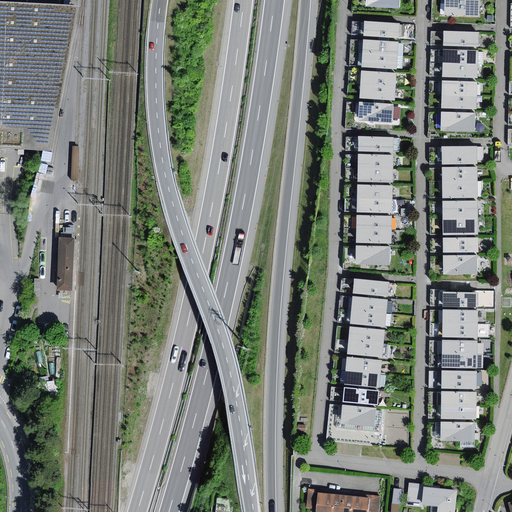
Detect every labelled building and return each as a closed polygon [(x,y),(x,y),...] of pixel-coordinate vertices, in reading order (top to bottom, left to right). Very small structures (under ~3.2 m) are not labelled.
[(400,0),(365,0),(365,6),(400,9),(400,0)] [(479,0),(444,0),(444,16),(479,17),(479,0)] [(0,2),(0,148),(52,150),(77,7),(0,2)] [(399,23),(365,21),(364,36),(398,38),(399,23)] [(479,32),(444,31),(443,46),(478,47),(479,32)] [(399,42),(363,40),(362,54),(398,56),(398,44),(399,42)] [(478,50),(443,49),(443,63),(478,64),(478,52),(478,50)] [(398,56),(362,54),(362,67),(397,70),(397,68),(398,56)] [(478,64),(443,63),(442,77),(477,78),(478,64)] [(396,73),(361,71),(360,85),(396,87),(396,73)] [(478,82),(442,81),(442,95),(477,96),(478,82)] [(360,85),(360,98),(395,100),(396,87),(360,85)] [(477,96),(442,95),(441,108),(477,109),(477,96)] [(394,104),(359,102),(358,122),(392,124),(394,104)] [(475,113),(441,112),(441,131),(475,132),(475,113)] [(394,137),(359,136),(359,151),(393,152),(394,137)] [(477,147),(442,147),(442,164),(478,164),(478,161),(477,147)] [(393,155),(359,154),(358,168),(393,169),(393,155)] [(478,167),(442,168),(442,183),(478,182),(478,167)] [(393,169),(358,168),(358,182),(393,182),(393,169)] [(478,182),(442,183),(442,198),(478,198),(478,196),(478,182)] [(393,186),(357,185),(357,199),(392,200),(393,186)] [(392,200),(357,199),(356,212),(392,213),(392,212),(392,200)] [(478,201),(443,201),(443,218),(478,218),(478,201)] [(392,216),(357,216),(357,229),(392,230),(392,216)] [(478,218),(443,218),(444,235),(479,234),(478,218)] [(392,230),(357,229),(356,243),(391,244),(392,230)] [(75,238),(60,237),(57,290),(73,291),(75,238)] [(478,237),(443,238),(443,252),(478,252),(478,237)] [(390,247),(355,246),(355,265),(389,266),(390,247)] [(477,256),(443,256),(443,275),(477,275),(477,256)] [(389,283),(354,279),(353,294),(388,297),(389,283)] [(479,293),(443,292),(442,307),(478,308),(479,293)] [(388,300),(353,297),(352,311),(387,315),(388,300)] [(478,310),(443,310),(443,324),(478,324),(478,310)] [(387,315),(352,311),(351,324),(385,327),(387,315)] [(478,324),(443,324),(443,338),(478,338),(478,324)] [(385,331),(351,328),(349,341),(384,344),(385,331)] [(478,341),(442,340),(442,354),(478,355),(478,341)] [(384,344),(349,341),(348,354),(383,358),(384,344)] [(478,355),(442,354),(442,368),(478,369),(478,368),(478,355)] [(382,361),(347,357),(346,372),(380,375),(382,361)] [(477,371),(442,371),(442,389),(476,389),(477,386),(477,373),(477,371)] [(380,375),(346,372),(344,385),(379,388),(379,386),(380,375)] [(379,391),(344,388),(343,402),(378,405),(379,391)] [(477,392),(441,392),(441,405),(476,406),(477,392)] [(340,424),(342,405),(339,405),(336,428),(381,433),(383,411),(376,410),(374,427),(340,424)] [(376,408),(342,405),(340,424),(374,427),(376,410),(376,408)] [(476,406),(441,405),(441,419),(476,420),(476,406)] [(475,423),(441,422),(440,442),(460,442),(475,442),(475,423)] [(457,463),(457,454),(444,454),(444,462),(457,463)] [(424,484),(409,483),(407,501),(422,502),(424,487),(424,484)] [(454,511),(457,491),(424,487),(422,502),(422,505),(431,506),(438,507),(437,511),(454,511)] [(402,489),(394,488),(392,503),(399,504),(400,504),(402,489)] [(306,509),(317,510),(319,493),(319,490),(308,489),(306,509)] [(343,511),(345,496),(319,493),(317,510),(316,511),(343,511)] [(371,495),(370,498),(368,511),(379,511),(381,496),(371,495)] [(368,511),(370,498),(345,496),(343,511),(368,511)] [(217,498),(216,510),(231,511),(228,499),(217,498)] [(398,511),(399,504),(392,503),(391,511),(398,511)]
